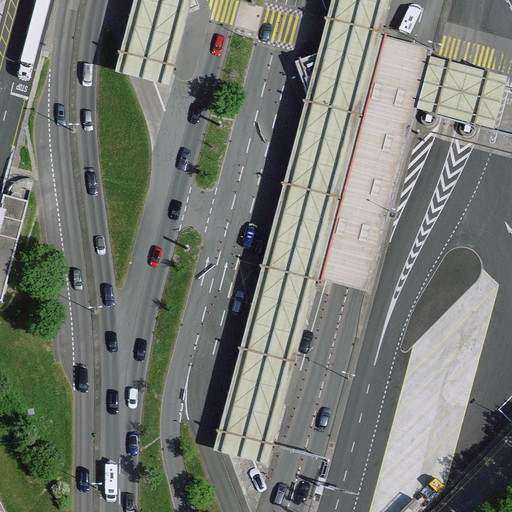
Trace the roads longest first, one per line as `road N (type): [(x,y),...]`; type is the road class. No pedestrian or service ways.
road 1 (motorway): [(71,0),(60,131),(85,358),(84,511)]
road 2 (motorway): [(187,511),(172,438),(175,388),(195,348),(268,68)]
road 3 (motorway): [(228,0),(121,380)]
road 4 (motorway): [(99,0),(89,61),(90,165),(121,380)]
road 5 (motorway): [(349,287),(424,0)]
road 6 (motorway): [(349,287),(268,68)]
road 7 (motorway): [(286,511),(349,287)]
road 8 (motorway): [(121,380),(120,511)]
